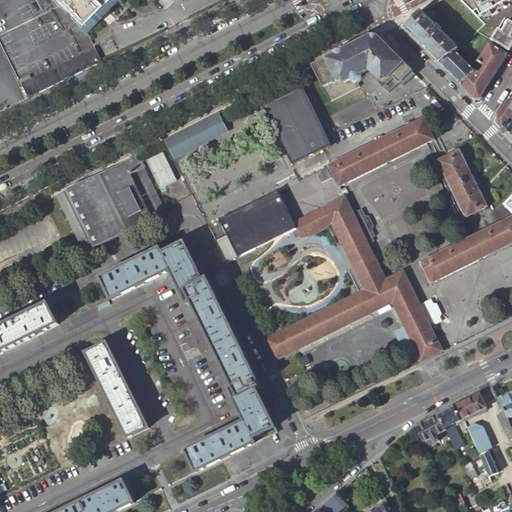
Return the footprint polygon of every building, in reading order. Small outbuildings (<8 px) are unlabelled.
[(57,0),(55,2),(65,12),(67,10),(79,22),(77,24),(87,34),(117,4),(120,7),(127,0),(57,0)] [(458,0),(441,0),(442,0),(476,35),(478,32),(485,25),(458,0)] [(511,0),(458,0),(485,25),(478,32),(492,41),(510,52),(511,49),(511,0)] [(417,43),(439,65),(457,54),(460,50),(441,32),(443,31),(437,25),(436,27),(420,11),(403,29),(417,43)] [(358,44),(313,66),(330,103),(359,88),(357,84),(368,73),(388,94),(399,83),(402,87),(415,75),(412,72),(388,48),(377,37),(372,37),(365,40),(360,43),(358,44)] [(508,56),(490,45),(479,63),(486,68),(481,75),(475,71),(460,86),(474,100),(481,100),(508,56)] [(22,87),(28,98),(102,62),(95,48),(32,79),(20,85),(22,87)] [(457,54),(439,65),(445,71),(452,78),(460,86),(475,71),(476,70),(473,67),(471,69),(457,54)] [(329,146),(301,89),(264,107),(292,164),(329,146)] [(422,92),(336,127),(342,143),(357,137),(355,133),(362,130),(363,132),(427,106),(422,92)] [(511,99),(510,98),(502,111),(497,118),(499,124),(503,129),(510,119),(511,121),(511,120),(511,99)] [(503,129),(505,131),(511,121),(510,119),(503,129)] [(424,120),(416,124),(427,144),(434,141),(424,120)] [(427,144),(416,124),(386,139),(396,159),(427,144)] [(220,126),(173,148),(181,164),(223,145),(218,134),(223,132),(220,126)] [(396,159),(386,139),(329,167),(339,187),(396,159)] [(158,189),(176,182),(164,151),(146,158),(158,189)] [(468,170),(465,163),(459,151),(435,163),(462,219),(487,207),(481,196),(478,190),(482,187),(472,167),(468,170)] [(138,155),(132,159),(161,216),(167,213),(138,155)] [(124,163),(59,195),(88,253),(153,221),(124,163)] [(220,221),(227,235),(231,243),(219,249),(226,263),(275,239),(296,229),(280,199),(291,194),(288,187),(220,221)] [(275,334),(264,340),(275,361),(392,303),(422,362),(442,351),(430,326),(419,306),(403,272),(385,280),(368,244),(353,215),(344,198),(324,208),(326,214),(329,219),(365,291),(275,334)] [(358,212),(353,215),(368,244),(373,242),(358,212)] [(326,214),(296,229),(275,239),(278,244),(329,219),(326,214)] [(511,243),(511,218),(421,263),(431,284),(511,243)] [(0,238),(0,263),(35,251),(28,229),(0,238)] [(227,235),(215,241),(219,249),(231,243),(227,235)] [(148,255),(100,279),(111,301),(171,272),(187,305),(192,303),(233,387),(228,389),(245,422),(185,451),(196,472),(196,474),(227,458),(278,433),(270,416),(257,390),(261,388),(249,365),(211,287),(208,280),(204,282),(190,254),(182,239),(148,255)] [(58,326),(48,304),(0,328),(0,354),(3,353),(58,326)] [(424,304),(419,306),(430,326),(434,324),(424,304)] [(86,354),(101,385),(122,374),(107,344),(86,354)] [(101,385),(113,409),(134,398),(122,374),(101,385)] [(480,394),(453,407),(460,421),(463,419),(471,415),(479,412),(485,409),(487,409),(480,394)] [(511,399),(509,394),(498,399),(504,412),(508,419),(511,416),(511,399)] [(134,398),(113,409),(129,439),(149,429),(134,398)] [(453,407),(439,415),(445,430),(453,447),(465,441),(456,422),(460,421),(453,407)] [(508,419),(504,412),(497,415),(503,428),(510,424),(508,419)] [(439,415),(416,428),(430,460),(440,456),(433,442),(438,439),(435,434),(445,430),(439,415)] [(511,428),(510,424),(503,428),(509,441),(511,438),(511,428)] [(477,425),(475,425),(467,428),(479,455),(488,451),(488,450),(492,449),(489,442),(483,428),(477,425)] [(481,476),(485,486),(492,483),(490,478),(499,474),(498,474),(488,451),(479,455),(479,457),(487,473),(481,476)] [(462,466),(468,480),(476,476),(470,462),(462,466)] [(118,511),(135,504),(134,501),(124,482),(61,511),(118,511)] [(327,507),(331,511),(339,511),(347,505),(338,495),(339,497),(327,507),(326,505),(326,506),(327,507)] [(460,496),(449,501),(452,507),(463,502),(460,496)] [(489,496),(478,501),(481,508),(492,503),(489,496)] [(392,511),(391,510),(384,497),(376,502),(380,508),(371,511),(392,511)] [(453,511),(455,511),(466,507),(463,502),(452,507),(453,511)]
